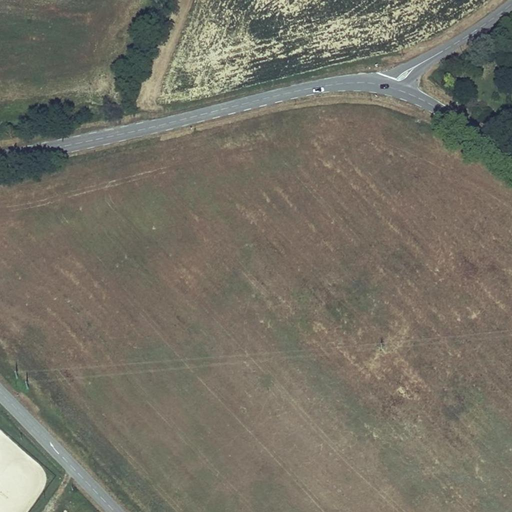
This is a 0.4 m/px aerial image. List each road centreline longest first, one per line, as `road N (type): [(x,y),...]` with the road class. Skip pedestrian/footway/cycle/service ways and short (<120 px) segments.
road 1 (tertiary): [(0,159),(321,85),(390,88)]
road 2 (tertiary): [(115,511),(0,391)]
road 3 (tertiary): [(511,2),(390,88)]
road 4 (tertiary): [(390,88),(435,106),(511,157)]
